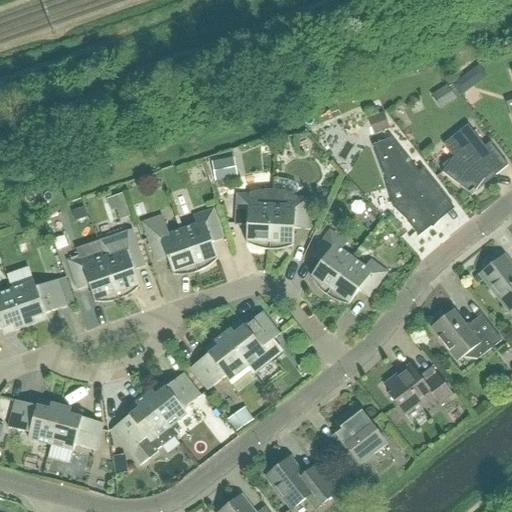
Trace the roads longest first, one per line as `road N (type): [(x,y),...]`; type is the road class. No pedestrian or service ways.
road 1 (residential): [(345,369),(166,503),(109,510),(58,495)]
road 2 (residential): [(511,202),(449,249),(345,369)]
road 3 (residential): [(171,312),(268,286),(287,297),(345,369)]
road 4 (residential): [(52,356),(103,379),(158,345),(171,312)]
road 5 (residential): [(52,356),(171,312)]
